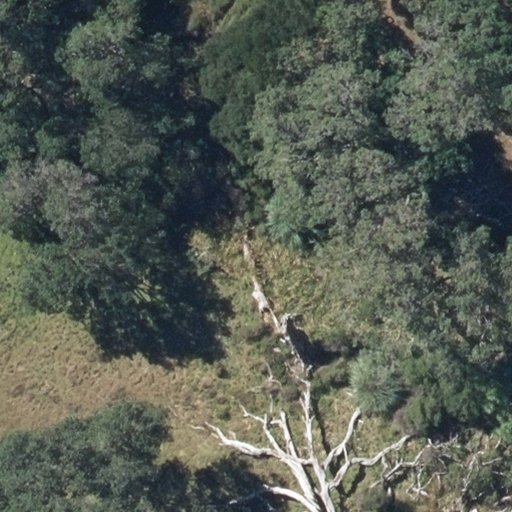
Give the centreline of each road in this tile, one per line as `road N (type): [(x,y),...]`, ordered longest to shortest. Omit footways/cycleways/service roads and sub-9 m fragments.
road 1 (track): [(186,511),(79,466),(0,394)]
road 2 (track): [(421,0),(511,139)]
